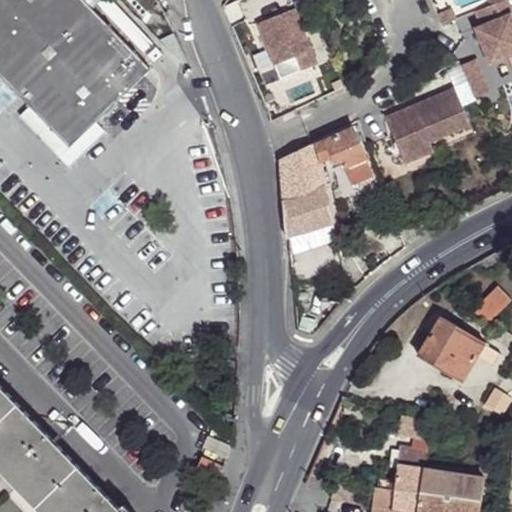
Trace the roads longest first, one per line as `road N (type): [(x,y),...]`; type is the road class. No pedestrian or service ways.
road 1 (residential): [(266,301),(250,148),(194,0)]
road 2 (residential): [(266,301),(253,394),(256,479)]
road 3 (tertiary): [(511,219),(390,293)]
road 4 (tertiary): [(390,293),(339,335),(304,381)]
road 5 (tertiary): [(327,396),(390,293)]
